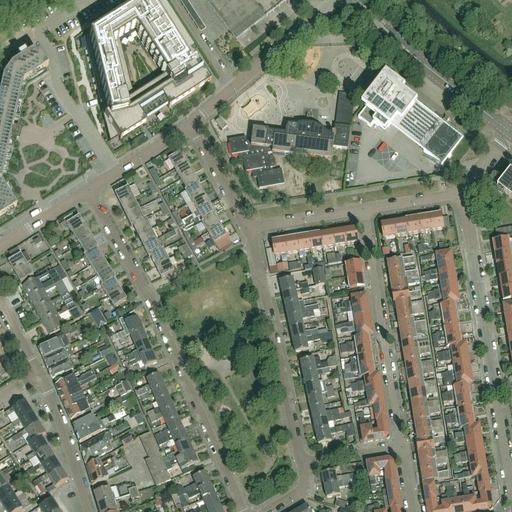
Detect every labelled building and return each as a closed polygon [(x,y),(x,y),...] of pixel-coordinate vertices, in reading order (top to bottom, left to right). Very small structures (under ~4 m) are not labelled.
[(196,61),(193,63),(192,60),(194,59),(156,0),(149,0),(145,3),(143,0),(83,38),(105,124),(110,142),(166,106),(168,109),(210,83),(196,61)] [(187,0),(179,0),(200,32),(206,29),(187,0)] [(266,17),(252,0),(201,0),(202,0),(205,0),(237,41),(238,40),(237,40),(266,17),(266,18),(266,17)] [(24,99),(27,87),(48,73),(45,69),(47,68),(36,50),(25,57),(23,53),(17,57),(19,61),(10,67),(2,78),(0,86),(0,216),(8,212),(10,211),(16,207),(0,182),(10,138),(16,139),(17,134),(18,129),(12,128),(19,98),(24,99)] [(406,91),(387,77),(362,108),(365,110),(359,118),(371,128),(374,124),(385,132),(388,128),(391,130),(398,122),(402,125),(403,125),(414,133),(430,145),(424,153),(443,167),(445,164),(451,156),(449,154),(459,141),(444,129),(446,127),(429,114),(403,94),(406,91)] [(227,127),(220,119),(215,122),(223,131),(227,127)] [(333,149),(348,151),(351,129),(335,127),(335,128),(334,135),(328,135),(323,130),(318,127),(311,125),(305,125),(298,126),(298,127),(288,125),(288,126),(285,135),(269,133),(269,132),(254,130),(254,131),(252,145),(251,145),(251,143),(247,144),(246,138),(229,141),(232,156),(238,155),(239,162),(244,161),(246,173),(252,172),(253,179),(258,179),(260,190),(285,186),(282,171),(276,172),(274,157),(271,158),(270,154),(273,154),(273,155),(274,154),(325,160),(325,161),(332,162),(333,149)] [(176,171),(188,163),(182,153),(170,160),(176,171)] [(182,181),(195,174),(188,163),(176,171),(182,181)] [(149,172),(155,183),(159,181),(157,176),(158,175),(155,169),(149,172)] [(511,174),(511,173),(498,189),(498,190),(498,189),(511,199),(511,174)] [(186,192),(201,184),(195,174),(182,181),(188,191),(186,192)] [(191,200),(192,203),(205,195),(199,185),(201,184),(186,192),(191,200)] [(134,199),(129,188),(116,195),(121,206),(134,199)] [(205,195),(192,203),(198,213),(211,205),(205,196),(205,195)] [(140,210),(134,199),(121,206),(126,216),(140,210)] [(204,223),(217,216),(211,205),(198,213),(204,223)] [(145,220),(140,210),(126,216),(131,227),(147,220),(147,219),(145,220)] [(444,230),(441,214),(429,216),(432,232),(444,230)] [(208,235),(221,227),(215,217),(217,216),(204,223),(202,224),(208,235)] [(432,232),(429,216),(417,218),(420,234),(432,232)] [(86,228),(82,222),(80,218),(67,226),(74,236),(86,228)] [(420,234),(417,218),(405,220),(408,236),(420,234)] [(152,230),(147,220),(131,227),(132,227),(133,226),(139,237),(152,230)] [(178,230),(172,220),(168,222),(173,232),(174,232),(178,230)] [(408,236),(405,220),(394,222),(396,238),(408,236)] [(396,238),(394,222),(381,224),(384,240),(396,238)] [(214,245),(227,237),(221,227),(208,235),(214,245)] [(92,238),(89,232),(86,228),(74,236),(80,246),(92,238)] [(358,244),(356,228),(344,230),(346,246),(358,244)] [(157,241),(152,230),(139,237),(144,247),(157,241)] [(346,246),(344,230),(332,232),(334,248),(346,246)] [(176,236),(174,232),(173,232),(164,237),(166,241),(176,236)] [(334,248),(332,232),(320,234),(323,250),(334,248)] [(323,250),(320,234),(308,236),(311,252),(323,250)] [(207,235),(199,240),(201,244),(210,239),(207,235)] [(311,252),(308,236),(296,238),(299,254),(311,252)] [(99,248),(95,242),(92,238),(80,246),(86,256),(84,257),(99,248)] [(299,254),(296,238),(285,240),(287,255),(299,254)] [(287,255),(285,240),(273,242),(275,257),(287,255)] [(511,252),(509,240),(493,242),(495,254),(511,252)] [(48,243),(52,249),(56,246),(53,241),(48,243)] [(162,251),(157,241),(144,247),(149,258),(151,258),(151,257),(164,251),(164,250),(162,251)] [(182,255),(189,251),(186,245),(178,250),(181,256),(182,255)] [(103,259),(99,253),(97,249),(99,248),(84,257),(91,267),(103,259)] [(169,261),(164,251),(151,257),(151,258),(156,268),(169,261)] [(192,257),(189,251),(182,255),(185,261),(192,257)] [(511,263),(511,260),(511,252),(495,254),(497,266),(511,263)] [(453,263),(451,253),(428,257),(429,261),(429,262),(437,261),(438,266),(453,263)] [(28,266),(21,255),(9,263),(15,273),(28,266)] [(48,260),(52,266),(56,263),(52,257),(48,260)] [(402,266),(414,264),(413,258),(387,262),(389,272),(403,270),(402,266)] [(110,269),(106,263),(103,259),(91,267),(97,277),(110,269)] [(175,272),(169,261),(156,268),(161,279),(175,272)] [(289,265),(290,272),(302,270),(301,263),(289,265)] [(363,275),(361,263),(346,266),(347,278),(363,275)] [(455,273),(453,263),(438,266),(439,271),(430,272),(431,272),(431,277),(429,277),(429,278),(431,277),(455,273)] [(511,275),(511,263),(497,266),(498,278),(511,275)] [(277,266),(278,273),(289,271),(288,264),(277,266)] [(34,276),(28,266),(15,273),(21,284),(34,276)] [(30,299),(62,282),(56,269),(23,287),(30,299)] [(116,279),(112,273),(110,269),(97,277),(103,287),(101,288),(102,288),(114,280),(116,279)] [(313,272),(316,287),(326,285),(323,270),(313,272)] [(416,278),(415,272),(404,273),(403,270),(389,272),(390,283),(418,278),(416,278)] [(456,283),(455,273),(431,277),(432,282),(441,281),(441,286),(456,283)] [(365,288),(363,275),(347,278),(349,290),(365,288)] [(511,287),(511,275),(498,278),(500,290),(511,287)] [(407,286),(419,284),(418,278),(390,283),(392,292),(392,293),(408,290),(407,286)] [(121,290),(117,284),(114,280),(102,288),(108,298),(121,290)] [(301,291),(299,285),(295,286),(293,280),(280,283),(283,295),(296,292),(301,291)] [(36,311),(69,294),(62,282),(30,299),(36,311)] [(458,294),(456,283),(441,286),(442,290),(434,291),(434,292),(435,297),(458,294)] [(511,300),(511,287),(500,290),(502,302),(511,300)] [(127,301),(123,294),(121,290),(108,298),(114,309),(127,301)] [(421,298),(420,292),(408,294),(408,290),(392,293),(392,292),(391,292),(393,303),(421,298)] [(298,303),(296,292),(283,295),(285,306),(298,303)] [(58,315),(53,306),(63,300),(68,310),(75,306),(69,294),(36,311),(43,324),(58,315)] [(459,303),(458,294),(435,297),(435,300),(435,301),(444,300),(444,304),(440,305),(440,306),(441,307),(457,304),(457,303),(459,303)] [(368,306),(367,296),(352,298),(352,303),(344,304),(345,310),(368,306)] [(423,308),(422,302),(410,304),(409,301),(421,299),(421,298),(393,303),(394,309),(396,309),(396,312),(423,308)] [(319,311),(318,306),(305,309),(303,302),(298,303),(285,306),(288,318),(314,312),(319,311)] [(511,303),(503,305),(505,316),(511,314),(511,303)] [(457,314),(456,309),(458,309),(457,304),(441,307),(440,306),(434,307),(434,312),(433,312),(433,313),(434,318),(457,314)] [(75,306),(68,310),(58,315),(43,324),(49,336),(82,318),(75,306)] [(370,316),(368,306),(345,310),(339,310),(339,315),(354,313),(355,318),(370,316)] [(412,317),(424,315),(423,308),(396,312),(398,322),(413,320),(412,317)] [(98,310),(89,315),(98,330),(102,328),(107,325),(98,310)] [(303,327),(302,321),(315,318),(314,312),(288,318),(290,330),(303,327)] [(459,324),(457,314),(434,318),(434,321),(435,322),(443,320),(444,327),(459,324)] [(371,326),(370,316),(355,318),(356,323),(347,325),(348,329),(346,329),(346,330),(348,329),(371,326)] [(118,341),(126,337),(130,335),(143,330),(138,319),(125,324),(126,325),(121,327),(124,332),(116,336),(118,341)] [(426,328),(425,322),(413,324),(413,320),(398,322),(400,332),(426,328)] [(461,335),(459,324),(444,327),(445,333),(436,334),(437,335),(437,338),(461,335)] [(373,336),(371,326),(348,329),(348,333),(349,335),(357,333),(358,338),(370,336),(373,336)] [(60,335),(62,338),(65,337),(66,338),(79,332),(76,327),(60,335)] [(319,336),(317,331),(305,333),(303,327),(290,330),(293,341),(319,336)] [(415,336),(427,335),(426,328),(400,332),(401,342),(416,340),(415,336)] [(148,341),(143,330),(130,335),(135,346),(148,341)] [(104,342),(107,341),(107,340),(103,331),(99,333),(104,342)] [(309,351),(307,344),(320,341),(323,345),(334,343),(332,333),(319,336),(293,341),(295,353),(309,351)] [(463,344),(462,338),(461,339),(461,335),(437,338),(438,344),(446,342),(447,347),(463,344)] [(370,346),(370,342),(371,342),(370,336),(358,338),(354,338),(355,343),(347,345),(347,346),(347,350),(370,346)] [(70,347),(66,338),(65,337),(62,338),(39,349),(43,359),(70,347)] [(128,343),(126,337),(118,341),(121,346),(128,343)] [(429,348),(428,342),(416,344),(416,340),(401,342),(403,352),(429,348)] [(113,354),(107,341),(104,342),(106,348),(98,351),(102,359),(105,358),(112,355),(113,354)] [(152,352),(148,341),(135,346),(140,357),(152,352)] [(447,347),(447,348),(451,347),(452,352),(444,353),(444,358),(468,354),(466,344),(463,344),(447,347)] [(372,356),(370,346),(347,350),(348,354),(348,355),(356,354),(357,358),(372,356)] [(74,357),(70,347),(43,359),(48,369),(69,360),(74,357)] [(419,357),(430,355),(429,348),(403,352),(405,362),(419,360),(419,357)] [(0,367),(1,367),(9,362),(2,352),(0,353),(0,367)] [(157,363),(152,352),(140,357),(136,359),(138,364),(142,362),(145,369),(157,363)] [(126,358),(128,363),(136,359),(133,354),(126,358)] [(469,364),(468,354),(444,358),(445,362),(445,363),(454,361),(455,367),(469,364)] [(117,364),(115,359),(112,355),(105,358),(110,368),(117,364)] [(374,366),(372,356),(357,358),(358,364),(349,365),(349,366),(350,370),(374,366)] [(329,369),(337,367),(335,358),(329,359),(327,363),(327,364),(320,365),(319,359),(314,360),(300,362),(303,375),(329,369)] [(138,364),(136,359),(128,363),(130,368),(138,364)] [(73,370),(69,360),(48,369),(52,379),(73,370)] [(432,368),(431,362),(420,364),(419,360),(405,362),(406,372),(432,368)] [(0,376),(2,380),(15,372),(9,362),(1,367),(0,367),(0,376)] [(117,364),(108,370),(113,376),(121,371),(117,364)] [(471,374),(469,364),(455,367),(455,372),(447,373),(447,374),(448,378),(444,378),(444,379),(471,374)] [(376,375),(375,369),(374,369),(374,366),(350,370),(351,374),(351,375),(359,373),(360,378),(379,375),(376,375)] [(422,376),(433,375),(432,368),(406,372),(408,382),(423,380),(422,376)] [(319,383),(317,377),(330,374),(329,369),(303,375),(306,386),(319,383)] [(59,395),(95,377),(93,373),(77,381),(74,376),(55,386),(59,395)] [(116,377),(120,385),(126,383),(122,374),(116,377)] [(473,384),(471,374),(444,379),(445,388),(454,387),(470,385),(473,384)] [(381,385),(379,375),(360,378),(360,379),(364,378),(365,383),(357,384),(357,385),(357,389),(381,385)] [(140,398),(147,394),(152,392),(164,387),(159,376),(147,381),(150,387),(135,393),(137,399),(140,398)] [(82,394),(79,389),(96,380),(95,377),(59,395),(63,404),(82,394)] [(436,388),(435,382),(423,384),(423,380),(408,382),(410,393),(436,388)] [(131,393),(126,383),(120,385),(115,388),(120,399),(131,393)] [(321,395),(319,383),(306,386),(308,398),(321,395)] [(382,395),(381,385),(357,389),(358,393),(358,394),(366,392),(367,397),(382,395)] [(470,395),(470,391),(471,391),(470,385),(454,387),(454,392),(446,393),(446,395),(442,395),(443,400),(470,395)] [(169,398),(164,387),(152,392),(157,403),(169,398)] [(425,396),(433,395),(434,399),(437,398),(437,394),(436,388),(410,393),(411,403),(426,400),(425,396)] [(67,413),(91,400),(90,398),(88,399),(88,398),(84,399),(82,394),(63,404),(67,413)] [(150,399),(147,394),(140,398),(142,402),(150,399)] [(130,395),(120,400),(123,405),(133,400),(130,395)] [(324,407),(321,395),(308,398),(311,410),(324,407)] [(384,405),(382,395),(367,397),(368,402),(360,404),(360,405),(354,406),(355,409),(360,408),(360,409),(368,408),(384,405)] [(472,405),(470,395),(443,400),(443,403),(448,402),(448,403),(456,402),(457,408),(472,405)] [(174,408),(169,398),(157,403),(159,409),(147,414),(149,419),(174,409),(174,408)] [(71,422),(91,412),(89,407),(94,405),(91,400),(67,413),(71,422)] [(123,405),(120,400),(114,403),(116,408),(123,405)] [(439,408),(438,401),(426,403),(426,400),(411,403),(413,413),(439,408)] [(19,422),(33,414),(26,402),(13,410),(12,409),(5,414),(7,418),(14,413),(19,420),(19,422)] [(387,420),(384,405),(368,408),(369,410),(374,410),(376,422),(377,422),(387,420)] [(474,415),(472,405),(457,408),(458,414),(450,416),(450,419),(474,415)] [(339,416),(338,410),(325,413),(324,407),(311,410),(313,422),(339,416)] [(428,416),(440,414),(439,408),(413,413),(415,423),(429,420),(428,416)] [(179,420),(174,409),(149,419),(152,424),(164,419),(166,425),(179,420)] [(26,432),(39,424),(33,414),(19,422),(19,420),(12,425),(14,428),(21,424),(25,431),(26,432)] [(134,419),(138,426),(145,423),(141,415),(134,419)] [(329,430),(327,424),(344,421),(343,415),(339,416),(313,422),(316,433),(329,431),(329,430)] [(476,425),(476,420),(475,420),(474,415),(450,419),(451,424),(451,425),(460,424),(460,428),(476,425)] [(113,416),(107,420),(110,424),(116,421),(113,416)] [(76,435),(101,423),(99,418),(95,420),(93,417),(73,427),(76,435)] [(157,442),(159,441),(175,434),(183,431),(179,420),(166,425),(169,431),(155,437),(157,442)] [(377,442),(375,433),(372,433),(371,428),(366,429),(365,420),(364,420),(360,421),(364,444),(377,442)] [(390,438),(387,420),(377,422),(379,432),(375,433),(377,442),(388,440),(390,438)] [(442,428),(441,421),(429,423),(429,420),(415,423),(416,433),(442,428)] [(76,435),(79,444),(105,431),(101,423),(76,435)] [(42,438),(46,435),(39,424),(26,432),(25,431),(12,439),(15,444),(23,439),(27,446),(28,446),(33,443),(42,438)] [(481,435),(479,426),(477,426),(476,425),(460,428),(461,429),(465,428),(465,432),(457,433),(457,439),(481,435)] [(346,432),(345,427),(329,430),(329,431),(330,436),(335,435),(346,432)] [(432,436),(443,434),(442,428),(416,433),(417,436),(415,436),(416,443),(444,438),(432,439),(432,436)] [(188,442),(183,431),(175,434),(159,441),(157,442),(159,447),(169,443),(173,441),(176,447),(188,442)] [(331,443),(330,436),(329,431),(316,433),(318,445),(331,443)] [(83,457),(109,443),(113,440),(109,433),(105,435),(81,448),(83,457)] [(153,439),(150,434),(140,439),(142,444),(153,439)] [(133,441),(130,435),(120,440),(124,446),(133,441)] [(482,445),(481,435),(457,439),(456,439),(456,440),(458,440),(458,444),(467,443),(468,447),(482,445)] [(35,457),(48,448),(42,438),(33,443),(28,446),(34,454),(27,458),(29,462),(36,458),(35,457)] [(433,446),(445,444),(444,438),(416,443),(418,453),(434,450),(433,446)] [(144,449),(155,445),(153,439),(142,444),(144,449)] [(193,453),(188,442),(176,447),(178,453),(174,455),(167,458),(167,459),(162,461),(163,462),(164,465),(193,453)] [(86,465),(112,451),(109,443),(83,457),(86,465)] [(147,455),(157,450),(155,445),(144,449),(147,455)] [(484,455),(482,445),(468,447),(469,453),(460,454),(460,455),(461,459),(484,455)] [(42,468),(55,459),(48,448),(35,457),(36,458),(40,465),(33,469),(36,473),(43,469),(42,468)] [(149,460),(160,455),(157,450),(147,455),(149,460)] [(447,458),(446,452),(434,454),(434,450),(418,453),(420,463),(446,459),(447,458)] [(194,466),(198,464),(193,453),(164,465),(165,468),(167,472),(173,469),(172,468),(179,465),(184,477),(197,471),(194,466)] [(148,468),(163,462),(162,461),(160,455),(149,460),(145,462),(148,468)] [(461,463),(462,464),(470,463),(471,468),(486,465),(484,455),(461,459),(461,463)] [(89,477),(113,464),(117,462),(115,458),(102,465),(99,460),(86,467),(89,477)] [(130,467),(125,458),(119,461),(123,470),(130,467)] [(49,478),(62,470),(55,459),(42,468),(43,469),(47,476),(40,480),(42,484),(49,479),(49,478)] [(435,468),(447,466),(446,459),(420,463),(421,473),(436,470),(435,468)] [(396,477),(393,461),(391,460),(377,462),(379,471),(386,470),(387,478),(396,477)] [(151,474),(165,468),(164,465),(163,462),(148,468),(151,474)] [(380,477),(379,471),(377,462),(367,464),(371,487),(375,486),(376,486),(374,478),(380,477)] [(109,478),(106,473),(116,468),(113,464),(89,477),(92,487),(109,478)] [(487,476),(486,465),(471,468),(472,473),(463,474),(463,475),(464,479),(472,478),(487,476)] [(9,475),(11,474),(15,472),(12,468),(1,475),(0,473),(0,478),(3,477),(4,479),(9,475)] [(153,481),(168,474),(167,472),(165,468),(151,474),(153,481)] [(58,492),(70,484),(62,470),(49,478),(49,479),(54,486),(47,491),(49,495),(56,490),(58,492)] [(449,479),(448,473),(436,475),(436,470),(421,473),(423,483),(449,479)] [(350,482),(349,476),(336,479),(335,472),(321,475),(324,487),(350,482)] [(171,481),(168,474),(153,481),(156,487),(171,481)] [(210,485),(205,474),(193,479),(196,485),(184,490),(183,489),(179,488),(175,490),(179,499),(186,496),(210,485)] [(10,489),(17,485),(26,480),(22,475),(14,480),(15,481),(13,482),(9,475),(4,479),(3,477),(0,478),(0,493),(9,488),(10,489)] [(490,491),(487,476),(472,478),(473,481),(478,480),(480,493),(490,491)] [(396,477),(387,478),(386,478),(388,491),(383,492),(384,495),(398,492),(396,477)] [(340,496),(339,489),(351,487),(350,482),(324,487),(327,499),(340,496)] [(436,500),(434,487),(439,487),(439,483),(424,486),(426,501),(435,500),(436,500)] [(215,496),(210,485),(186,496),(188,500),(200,495),(203,501),(215,496)] [(17,500),(24,496),(21,492),(14,496),(10,489),(9,488),(0,493),(0,501),(3,507),(16,499),(17,500)] [(114,501),(110,489),(94,494),(98,506),(114,501)] [(46,496),(43,491),(38,494),(41,499),(46,496)] [(466,511),(464,491),(463,491),(465,500),(458,501),(456,493),(455,493),(451,494),(454,511),(466,511)] [(479,511),(479,503),(476,504),(475,498),(470,499),(468,491),(467,491),(464,491),(466,511),(479,511)] [(493,509),(490,491),(480,493),(482,503),(479,503),(479,511),(484,511),(491,511),(493,509)] [(401,508),(398,492),(384,495),(384,498),(389,497),(391,509),(392,509),(401,508)] [(454,511),(451,494),(447,494),(448,503),(442,503),(443,509),(441,509),(441,511),(454,511)] [(181,504),(180,503),(179,500),(178,500),(176,495),(171,497),(175,507),(181,504)] [(208,511),(220,507),(215,496),(203,501),(205,507),(200,509),(201,510),(195,511),(208,511)] [(6,511),(19,511),(23,510),(23,511),(31,506),(28,502),(21,507),(17,500),(16,499),(3,507),(6,511)] [(441,511),(441,509),(437,510),(435,500),(426,501),(427,511),(441,511)] [(59,511),(60,511),(53,501),(40,509),(41,511),(59,511)] [(117,511),(114,501),(98,506),(100,511),(117,511)] [(346,510),(348,504),(337,501),(335,507),(346,510)]
